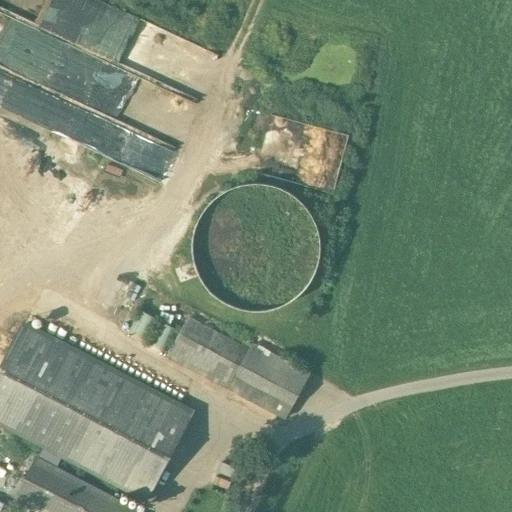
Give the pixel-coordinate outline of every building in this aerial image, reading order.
[(183,148),(224,50),(102,0),(32,0),(52,8),(44,29),(0,10),(0,107),(162,174),(175,144),(183,148)] [(301,176),(204,202),(231,306),(328,280),(301,176)] [(168,347),(177,324),(140,309),(131,332),(168,347)] [(248,349),(187,317),(167,356),(227,387),(248,349)] [(191,409),(26,323),(0,372),(0,423),(44,447),(17,500),(38,511),(137,511),(139,510),(57,467),(62,456),(144,499),(191,409)] [(310,373),(252,342),(248,349),(227,387),(286,417),(310,373)] [(240,469),(222,461),(218,471),(236,479),(240,469)]
